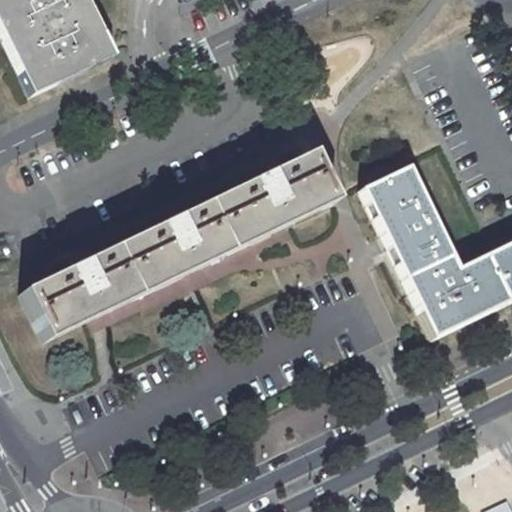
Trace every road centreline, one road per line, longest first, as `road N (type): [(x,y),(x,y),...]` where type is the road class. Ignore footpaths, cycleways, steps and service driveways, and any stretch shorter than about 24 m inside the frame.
road 1 (residential): [(0,153),(310,0)]
road 2 (tertiary): [(511,363),(203,511)]
road 3 (tertiary): [(276,511),(511,397)]
